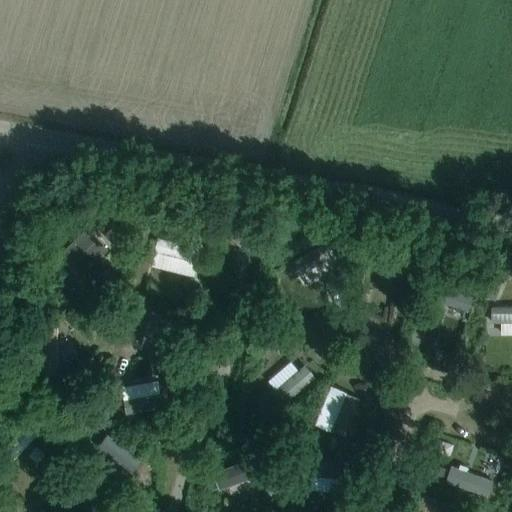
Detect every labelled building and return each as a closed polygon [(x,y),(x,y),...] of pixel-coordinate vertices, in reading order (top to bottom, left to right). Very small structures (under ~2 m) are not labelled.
[(197,253),(201,243),(179,233),(175,243),(197,253)] [(330,245),(296,261),(302,272),(335,256),(330,245)] [(511,304),(496,305),(497,323),(511,322),(511,304)] [(438,323),(460,324),(461,308),(439,306),(438,323)] [(55,326),(55,364),(70,363),(70,326),(55,326)] [(281,383),(288,393),(321,371),(314,361),(281,383)] [(331,410),(342,415),(360,378),(350,373),(331,410)] [(38,414),(24,434),(35,442),(49,422),(38,414)]
